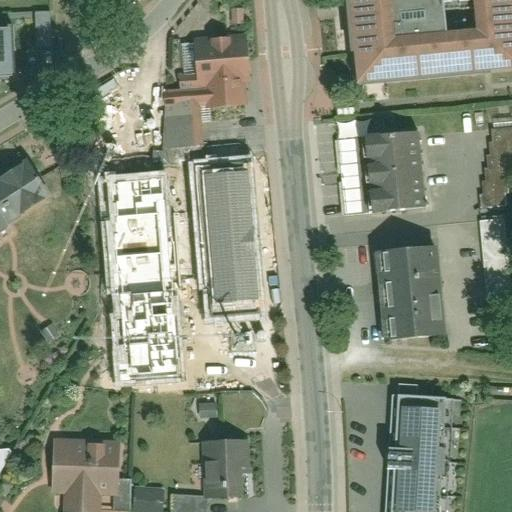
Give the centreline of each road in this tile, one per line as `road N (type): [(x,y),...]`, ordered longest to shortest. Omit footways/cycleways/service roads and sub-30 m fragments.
road 1 (tertiary): [(315,511),(277,0)]
road 2 (residential): [(180,0),(140,49),(0,130)]
